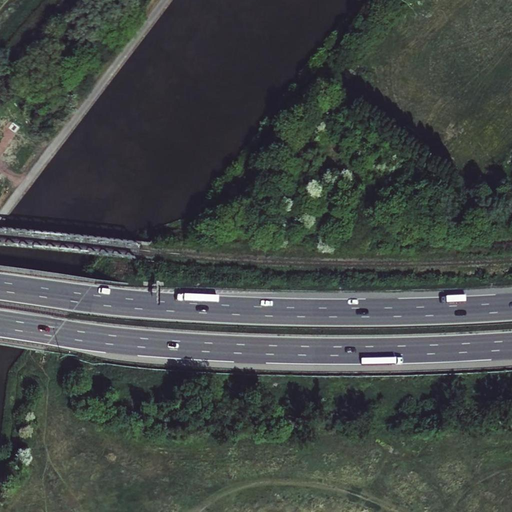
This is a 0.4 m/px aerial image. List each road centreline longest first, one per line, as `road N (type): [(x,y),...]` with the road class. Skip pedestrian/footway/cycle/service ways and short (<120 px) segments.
road 1 (motorway): [(0,328),(239,349),(511,345)]
road 2 (motorway): [(511,307),(267,311),(0,291)]
